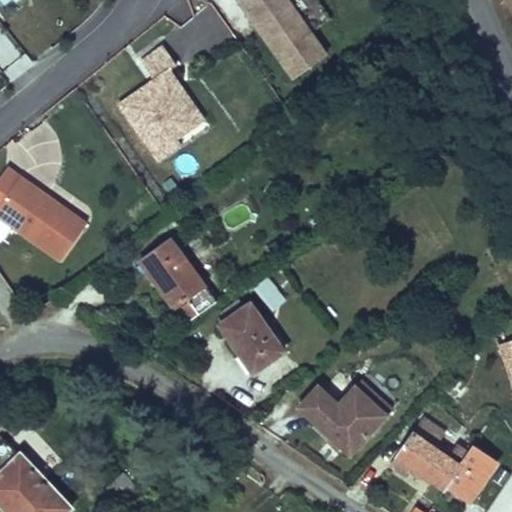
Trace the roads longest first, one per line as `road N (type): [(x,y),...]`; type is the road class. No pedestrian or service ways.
road 1 (residential): [(358,511),(95,350),(55,341),(0,354)]
road 2 (residential): [(138,0),(105,40),(0,125)]
